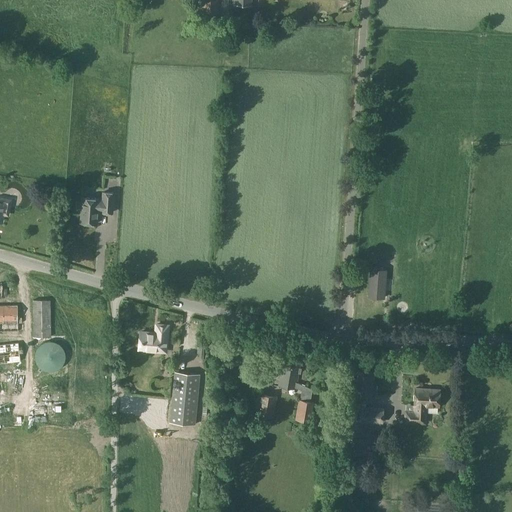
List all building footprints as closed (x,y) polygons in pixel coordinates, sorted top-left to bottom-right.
[(200,0),(200,13),(217,14),(218,0),(200,0)] [(81,222),(97,223),(98,210),(102,210),(102,212),(112,212),(113,192),(103,192),(103,200),(99,200),(99,198),(83,197),(82,203),(80,203),(79,211),(82,212),(81,222)] [(0,221),(2,222),(3,214),(8,214),(10,200),(0,198),(0,221)] [(385,270),(372,269),(370,297),(384,298),(385,270)] [(166,348),(168,325),(157,324),(156,333),(141,332),(139,348),(151,349),(151,347),(166,348)] [(38,365),(39,367),(41,369),(45,371),(48,371),(53,372),(57,370),(60,368),(63,365),(65,361),(66,356),(65,352),(63,348),(61,345),(58,343),(55,342),(51,341),(48,341),(44,342),(41,344),(39,347),(36,350),(35,353),(35,356),(35,360),(36,363),(38,365)] [(300,368),(302,357),(283,354),(278,385),(296,388),(296,387),(302,389),(301,400),(299,399),(295,419),(310,422),(313,402),(309,401),(309,398),(310,398),(312,389),(297,383),(299,373),(300,373),(301,368),(300,368)] [(272,368),(257,366),(253,389),(267,391),(272,368)] [(326,367),(325,376),(335,378),(336,369),(326,367)] [(196,424),(200,373),(175,371),(171,421),(196,424)] [(373,371),(359,371),(357,400),(367,401),(371,401),(373,371)] [(439,389),(416,388),(415,408),(412,410),(405,410),(405,422),(426,423),(426,413),(438,413),(439,389)] [(257,415),(273,418),(277,396),(261,393),(257,415)] [(366,407),(367,401),(357,400),(356,412),(362,412),(361,421),(382,422),(383,408),(366,407)]
